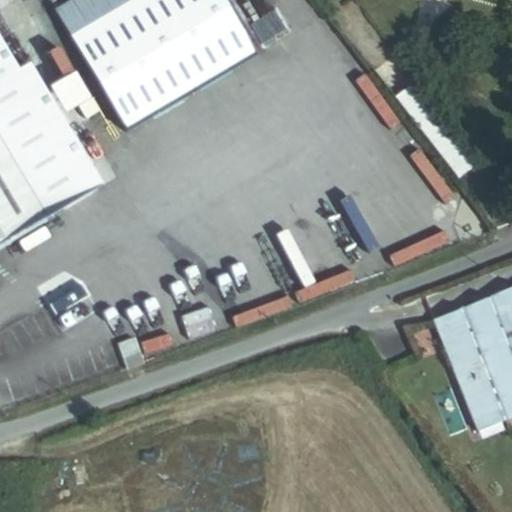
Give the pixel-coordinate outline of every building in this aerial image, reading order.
[(77,0),(55,13),(70,37),(130,0),(77,0)] [(130,0),(70,37),(127,131),(256,52),(224,0),(130,0)] [(0,245),(102,183),(26,59),(15,65),(0,39),(0,245)] [(473,156),(408,77),(388,93),(454,172),(473,156)] [(408,230),(427,252),(474,213),(454,190),(408,230)] [(317,278),(292,220),(253,236),(244,214),(214,226),(248,307),(317,278)] [(51,299),(67,327),(98,309),(81,281),(51,299)] [(511,289),(438,317),(473,410),(511,395),(511,289)] [(511,395),(473,410),(482,435),(511,423),(511,395)] [(511,511),(511,503),(501,509),(502,511),(511,511)]
